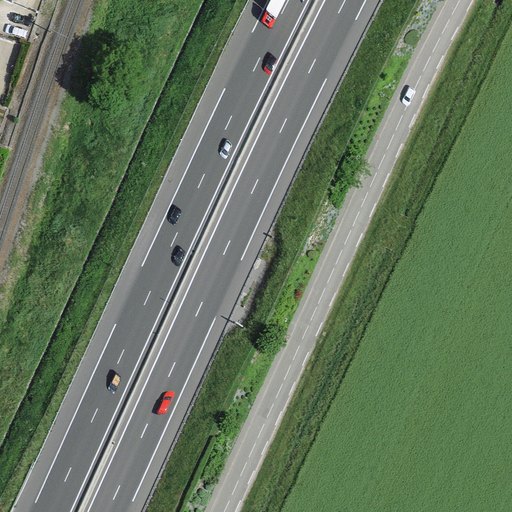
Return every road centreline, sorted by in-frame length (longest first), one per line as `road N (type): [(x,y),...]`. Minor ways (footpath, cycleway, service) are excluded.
road 1 (motorway): [(110,511),(349,0)]
road 2 (motorway): [(288,0),(50,511)]
road 3 (tertiary): [(461,0),(224,511)]
